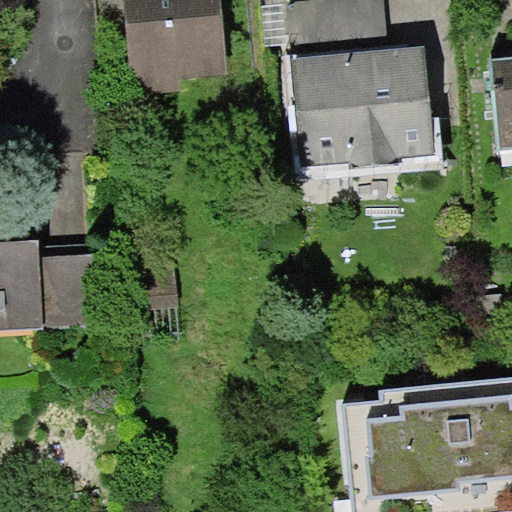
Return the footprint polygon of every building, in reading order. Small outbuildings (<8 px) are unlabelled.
[(132,0),(141,104),(235,97),(226,0),(132,0)] [(394,48),(389,0),(357,0),(267,9),(270,45),(297,43),(310,171),(449,158),(438,44),(394,48)] [(511,58),(498,60),(508,155),(511,154),(511,58)] [(0,334),(107,330),(104,257),(56,259),(55,245),(0,246),(0,334)] [(184,263),(133,265),(137,340),(187,338),(184,263)] [(389,404),(355,407),(364,511),(501,511),(511,511),(511,375),(387,387),(389,404)]
